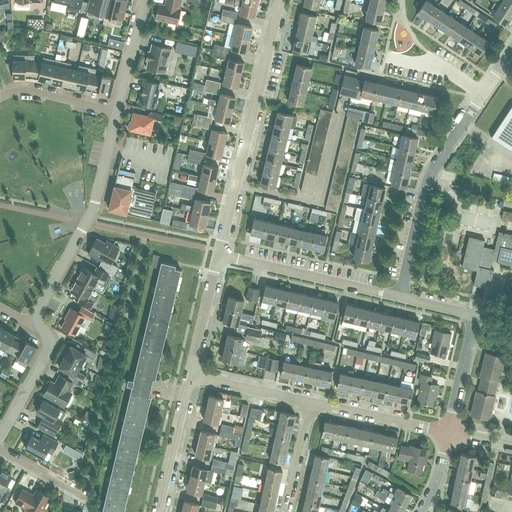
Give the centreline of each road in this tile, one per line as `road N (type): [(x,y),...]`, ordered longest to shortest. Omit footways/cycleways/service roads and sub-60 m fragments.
road 1 (residential): [(218,253),(280,0)]
road 2 (unknown): [(234,186),(325,209),(358,71)]
road 3 (residential): [(39,323),(39,308),(94,207),(117,112)]
road 4 (residential): [(400,297),(427,179),(484,92)]
road 5 (residential): [(447,434),(474,316),(400,297)]
road 6 (residential): [(400,297),(218,253)]
road 7 (residential): [(447,434),(311,404)]
road 8 (residential): [(153,511),(189,377)]
road 9 (residential): [(189,377),(218,253)]
road 10 (residential): [(0,434),(48,349),(39,323)]
road 11 (residential): [(311,404),(189,377)]
road 12 (residential): [(0,97),(28,91),(117,112)]
